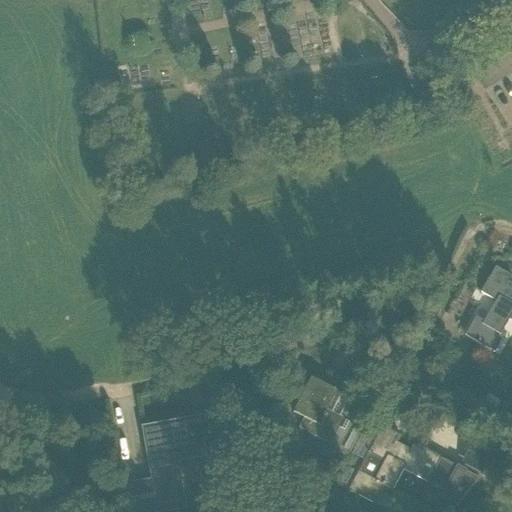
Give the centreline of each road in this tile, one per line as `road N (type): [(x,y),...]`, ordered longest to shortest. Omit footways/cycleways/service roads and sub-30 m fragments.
road 1 (residential): [(97,390),(257,356),(439,293)]
road 2 (residential): [(383,407),(439,293)]
